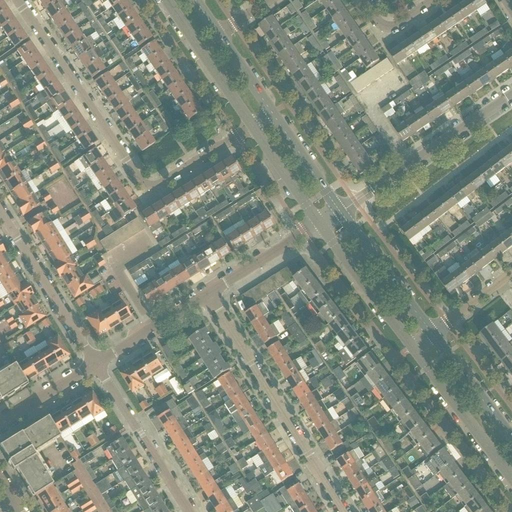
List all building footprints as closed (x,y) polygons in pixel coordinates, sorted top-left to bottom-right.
[(37,0),(44,9),(58,0),(37,0)] [(62,0),(58,0),(44,9),(51,19),(64,11),(68,8),(62,0)] [(85,0),(84,1),(89,8),(93,5),(89,0),(85,0)] [(116,14),(118,17),(131,9),(125,0),(122,0),(111,7),(116,14)] [(296,0),(293,3),(298,11),(302,8),(297,0),(296,0)] [(319,0),(326,10),(339,1),(337,0),(319,0)] [(469,0),(459,7),(466,18),(476,11),(469,0)] [(483,0),(468,0),(469,0),(476,11),(486,5),(483,0)] [(326,10),(333,19),(345,11),(339,1),(326,10)] [(77,5),(82,13),(86,10),(81,3),(77,5)] [(286,7),(286,8),(291,16),(292,15),(296,12),(290,4),(286,7)] [(93,5),(89,8),(93,15),(97,12),(93,5)] [(459,7),(449,14),(457,25),(466,18),(459,7)] [(0,14),(0,28),(14,19),(7,9),(0,14)] [(115,20),(112,21),(119,31),(125,27),(138,19),(131,9),(118,17),(115,20)] [(86,10),(82,13),(86,19),(90,16),(86,10)] [(51,19),(58,29),(70,21),(64,11),(51,19)] [(333,19),(339,29),(352,21),(345,11),(333,19)] [(305,12),(301,15),(306,23),(311,20),(306,12),(305,12)] [(449,14),(439,20),(447,32),(457,25),(449,14)] [(259,26),(266,36),(279,27),(272,17),(259,26)] [(294,19),(294,20),(299,28),(300,27),(304,25),(299,18),(299,17),(294,19)] [(102,18),(97,21),(102,28),(106,25),(102,18)] [(0,28),(7,38),(21,29),(14,19),(0,28)] [(125,27),(132,37),(145,29),(138,19),(125,27)] [(311,20),(306,23),(311,31),(316,28),(311,20)] [(439,20),(429,27),(437,38),(447,32),(439,20)] [(58,29),(64,39),(77,31),(70,21),(58,29)] [(339,29),(346,39),(359,31),(352,21),(339,29)] [(489,27),(492,31),(500,26),(497,22),(489,27)] [(91,26),(96,33),(100,30),(95,23),(91,26)] [(106,25),(102,28),(107,35),(111,32),(106,25)] [(300,27),(299,28),(305,36),(305,35),(309,33),(304,25),(300,27)] [(266,36),(272,46),(286,37),(279,27),(266,36)] [(421,32),(419,34),(427,45),(437,38),(433,32),(429,27),(421,32)] [(21,29),(7,38),(14,49),(28,39),(21,29)] [(145,29),(132,37),(138,47),(151,38),(145,29)] [(485,29),(478,34),(481,39),(489,33),(485,29)] [(493,34),(496,38),(504,33),(502,29),(493,34)] [(100,30),(96,33),(100,39),(104,37),(100,30)] [(64,39),(71,49),(84,41),(77,31),(64,39)] [(346,39),(353,49),(366,41),(359,31),(346,39)] [(319,32),(314,35),(320,43),(324,40),(319,32)] [(419,34),(409,41),(417,52),(420,57),(430,50),(427,45),(419,34)] [(478,34),(470,40),(473,44),(481,39),(478,34)] [(308,39),(307,40),(313,48),(313,47),(317,44),(313,37),(312,36),(308,39)] [(84,41),(71,49),(78,59),(91,50),(96,47),(89,37),(84,41)] [(272,46),(279,56),(292,47),(286,37),(272,46)] [(488,37),(480,43),(484,47),(492,42),(488,37)] [(115,38),(111,41),(116,48),(120,45),(115,38)] [(324,40),(320,43),(327,52),(331,49),(324,40)] [(353,49),(360,59),(372,51),(366,41),(353,49)] [(409,41),(399,47),(407,59),(417,52),(409,41)] [(140,50),(148,61),(161,52),(153,42),(140,50)] [(466,42),(458,48),(461,53),(469,47),(466,42)] [(16,52),(23,62),(37,53),(30,43),(16,52)] [(108,43),(104,45),(109,53),(113,50),(109,43),(108,43)] [(484,47),(480,43),(472,48),(476,53),(484,47)] [(313,47),(313,48),(318,56),(319,55),(323,52),(317,44),(313,47)] [(120,45),(116,48),(120,55),(124,52),(120,45)] [(91,50),(78,59),(85,69),(97,61),(97,60),(103,56),(97,46),(96,47),(91,50)] [(279,56),(286,66),(299,57),(292,47),(279,56)] [(407,59),(399,47),(389,54),(397,66),(407,59)] [(461,53),(458,48),(450,53),(453,58),(461,53)] [(113,50),(109,53),(113,59),(118,56),(113,50)] [(360,59),(357,61),(360,64),(362,63),(366,69),(371,66),(379,61),(372,51),(360,59)] [(469,51),(460,56),(464,61),(472,55),(469,51)] [(500,51),(490,57),(494,63),(502,74),(511,68),(504,57),(500,51)] [(148,61),(154,71),(167,62),(161,52),(148,61)] [(328,55),(327,56),(332,63),(337,60),(331,52),(328,55)] [(23,62),(30,72),(43,63),(37,53),(23,62)] [(325,56),(322,59),(328,67),(332,64),(332,63),(327,56),(325,56)] [(445,56),(438,61),(441,66),(449,60),(446,56),(445,56)] [(464,61),(460,56),(453,61),(456,66),(464,61)] [(286,66),(293,76),(306,67),(299,57),(286,66)] [(129,58),(125,61),(125,62),(130,68),(134,65),(129,59),(129,58)] [(387,59),(383,62),(389,72),(394,69),(387,59)] [(97,60),(85,69),(92,79),(104,71),(97,60)] [(337,60),(332,63),(332,64),(338,72),(339,71),(342,69),(337,60)] [(438,61),(430,67),(433,71),(441,66),(438,61)] [(154,71),(161,81),(174,72),(167,62),(154,71)] [(383,62),(378,65),(384,75),(389,72),(383,62)] [(30,72),(37,82),(50,73),(43,63),(30,72)] [(122,63),(118,66),(123,73),(127,70),(122,63)] [(494,63),(485,70),(492,81),(502,74),(494,63)] [(306,67),(293,76),(299,86),(313,77),(318,73),(311,64),(306,67)] [(332,64),(328,67),(333,75),(337,73),(338,72),(332,64)] [(449,64),(440,69),(443,74),(452,68),(449,64)] [(0,67),(0,68),(4,74),(8,72),(4,65),(0,67)] [(378,65),(373,69),(380,78),(384,75),(378,65)] [(373,69),(369,72),(375,81),(380,78),(373,69)] [(440,69),(432,75),(435,79),(443,74),(440,69)] [(485,70),(475,77),(482,88),(492,81),(485,70)] [(8,72),(4,74),(8,82),(13,79),(8,72)] [(134,75),(139,82),(143,79),(138,72),(134,75)] [(161,81),(168,91),(181,82),(174,72),(161,81)] [(342,75),(347,83),(352,80),(347,72),(342,75)] [(369,72),(364,75),(371,84),(375,81),(369,72)] [(39,85),(35,88),(39,94),(43,91),(43,92),(57,83),(50,73),(37,82),(39,85)] [(94,83),(101,93),(114,84),(107,74),(94,83)] [(364,75),(360,78),(366,88),(371,84),(364,75)] [(127,79),(132,86),(136,83),(131,76),(127,79)] [(335,79),(334,79),(340,87),(341,87),(345,84),(340,77),(339,76),(335,79)] [(409,83),(411,86),(419,81),(421,80),(419,76),(409,83)] [(421,80),(419,81),(423,86),(430,81),(427,76),(421,80)] [(299,86),(306,96),(320,87),(313,77),(299,86)] [(475,77),(465,84),(472,95),(482,88),(475,77)] [(360,78),(355,81),(362,91),(366,88),(360,78)] [(143,79),(139,82),(143,89),(147,86),(143,79)] [(355,81),(350,84),(357,94),(362,91),(355,81)] [(419,81),(411,86),(415,91),(423,86),(419,81)] [(170,94),(175,101),(188,92),(181,82),(168,91),(170,94)] [(46,104),(50,102),(64,93),(57,83),(43,92),(39,94),(46,104)] [(136,83),(132,86),(136,93),(140,90),(136,83)] [(101,93),(108,103),(120,94),(114,84),(101,93)] [(341,87),(340,87),(345,95),(346,95),(350,92),(345,84),(341,87)] [(465,84),(455,90),(462,101),(472,95),(465,84)] [(12,88),(17,95),(21,92),(17,85),(12,88)] [(306,96),(313,106),(326,97),(320,87),(306,96)] [(120,94),(108,103),(114,113),(127,104),(132,101),(128,94),(132,91),(130,88),(126,91),(120,94)] [(455,90),(445,97),(452,108),(462,101),(455,90)] [(409,91),(401,96),(401,97),(404,101),(412,95),(409,91)] [(21,92),(17,95),(21,102),(25,99),(21,92)] [(147,95),(152,102),(156,99),(152,92),(147,95)] [(175,101),(182,111),(194,102),(188,92),(175,101)] [(441,92),(431,99),(442,115),(452,108),(445,97),(441,92)] [(50,102),(46,104),(53,114),(57,112),(70,103),(64,93),(50,102)] [(141,99),(145,106),(150,103),(145,96),(141,99)] [(349,99),(348,99),(353,107),(354,107),(358,104),(353,97),(353,96),(349,99)] [(7,102),(9,106),(17,101),(15,97),(7,102)] [(313,106),(320,116),(333,106),(326,97),(313,106)] [(401,97),(393,102),(396,106),(404,101),(401,97)] [(430,97),(421,104),(425,111),(433,122),(442,115),(431,99),(430,97)] [(156,99),(152,102),(157,109),(161,106),(156,99)] [(17,101),(9,106),(11,109),(19,104),(17,101)] [(194,102),(182,111),(188,121),(201,112),(194,102)] [(57,112),(64,122),(77,113),(70,103),(57,112)] [(150,103),(145,106),(150,113),(154,110),(150,103)] [(114,113),(121,123),(134,114),(127,104),(114,113)] [(320,116),(326,125),(340,116),(344,114),(337,104),(333,106),(320,116)] [(354,107),(353,107),(359,115),(364,112),(358,104),(354,107)] [(25,108),(29,115),(34,112),(29,105),(25,108)] [(392,109),(389,105),(381,110),(384,114),(392,109)] [(384,114),(387,119),(395,113),(392,109),(384,114)] [(425,111),(415,117),(423,129),(433,122),(425,111)] [(34,112),(29,115),(34,122),(38,120),(34,112)] [(161,115),(166,121),(170,119),(165,112),(161,115)] [(64,122),(70,131),(84,122),(77,113),(64,122)] [(121,123),(128,133),(141,124),(134,114),(121,123)] [(158,116),(154,119),(159,126),(163,123),(158,116)] [(326,125),(333,135),(347,126),(340,116),(326,125)] [(362,119),(361,119),(367,127),(368,127),(372,124),(366,116),(362,119)] [(415,117),(405,124),(413,135),(423,129),(415,117)] [(20,124),(22,127),(30,122),(28,119),(20,124)] [(170,119),(166,121),(170,128),(174,126),(170,119)] [(30,122),(22,127),(25,131),(32,126),(30,122)] [(70,131),(77,141),(90,132),(84,122),(70,131)] [(396,131),(395,131),(403,142),(413,135),(405,124),(403,122),(400,124),(402,126),(396,131)] [(163,123),(159,126),(163,133),(168,130),(163,123)] [(128,133),(135,143),(147,134),(141,124),(128,133)] [(368,127),(367,127),(372,135),(373,135),(377,132),(372,124),(368,127)] [(38,129),(42,136),(47,133),(42,126),(38,129)] [(333,135),(340,145),(353,136),(347,126),(333,135)] [(90,132),(77,141),(84,151),(97,143),(90,132)] [(47,133),(42,136),(47,143),(51,140),(47,133)] [(147,134),(135,143),(141,152),(154,144),(147,134)] [(340,145),(347,155),(360,146),(353,136),(340,145)] [(375,139),(380,147),(385,144),(380,136),(375,139)] [(33,145),(36,149),(44,144),(41,140),(33,145)] [(44,144),(36,149),(38,152),(46,147),(44,144)] [(385,144),(380,147),(384,152),(389,149),(385,144)] [(51,149),(55,156),(59,153),(55,146),(51,149)] [(347,155),(354,165),(367,156),(360,146),(347,155)] [(85,170),(88,168),(102,159),(95,149),(79,160),(85,170)] [(392,154),(389,149),(384,152),(382,153),(385,158),(392,154)] [(511,158),(506,151),(497,158),(505,169),(511,163),(511,158)] [(0,155),(0,170),(13,163),(6,152),(5,153),(0,155)] [(59,153),(55,156),(59,163),(64,160),(59,153)] [(367,156),(354,165),(360,175),(373,167),(374,166),(377,164),(371,154),(367,156)] [(232,158),(221,164),(230,178),(233,183),(237,180),(234,176),(240,172),(232,158)] [(497,158),(487,165),(495,176),(505,169),(497,158)] [(88,168),(95,178),(108,169),(102,159),(88,168)] [(47,166),(49,170),(57,165),(55,161),(47,166)] [(13,163),(0,170),(0,178),(3,184),(19,174),(13,163)] [(221,164),(211,170),(211,171),(220,184),(220,185),(223,190),(233,183),(230,178),(221,164)] [(57,165),(49,170),(51,174),(59,169),(57,165)] [(487,165),(477,172),(486,183),(495,176),(487,165)] [(64,170),(69,179),(73,176),(68,167),(64,170)] [(95,178),(102,188),(115,179),(108,169),(95,178)] [(211,170),(201,177),(210,191),(220,185),(211,170)] [(19,174),(3,184),(10,194),(26,184),(30,182),(24,171),(19,174)] [(477,172),(468,180),(476,191),(486,183),(477,172)] [(73,176),(69,179),(75,187),(79,185),(73,176)] [(201,177),(190,183),(199,197),(210,191),(201,177)] [(102,188),(109,198),(122,189),(115,179),(102,188)] [(237,180),(233,183),(239,193),(243,190),(237,180)] [(468,180),(458,187),(467,198),(476,191),(468,180)] [(190,183),(180,190),(189,204),(199,197),(190,183)] [(26,184),(10,194),(16,204),(16,205),(17,205),(33,195),(27,186),(26,184)] [(458,187),(449,194),(457,205),(467,198),(458,187)] [(243,190),(239,193),(242,197),(249,193),(246,188),(243,190)] [(106,200),(112,210),(129,199),(122,189),(109,198),(106,200)] [(180,190),(170,196),(179,210),(189,204),(180,190)] [(78,194),(83,201),(87,198),(83,191),(78,194)] [(505,192),(497,198),(501,203),(509,197),(505,192)] [(242,197),(239,193),(232,197),(235,202),(242,197)] [(42,197),(45,203),(51,199),(47,194),(42,197)] [(449,194),(439,201),(447,212),(457,205),(449,194)] [(17,205),(15,206),(22,217),(24,216),(40,206),(33,195),(17,205)] [(250,195),(243,200),(246,204),(253,199),(250,195)] [(170,196),(160,202),(169,216),(179,210),(170,196)] [(87,198),(83,201),(87,208),(92,205),(87,198)] [(501,203),(497,198),(490,204),(494,209),(501,203)] [(112,210),(106,214),(114,225),(122,219),(127,225),(132,222),(137,219),(132,212),(135,209),(129,199),(112,210)] [(511,201),(510,199),(502,205),(506,209),(511,204),(511,201)] [(243,200),(236,204),(239,208),(246,204),(243,200)] [(226,201),(219,206),(221,210),(228,205),(226,201)] [(439,201),(430,209),(438,220),(447,212),(439,201)] [(160,202),(150,209),(158,223),(169,216),(160,203),(160,202)] [(506,209),(502,205),(495,211),(498,215),(506,209)] [(49,209),(52,215),(58,211),(55,206),(49,209)] [(221,210),(219,206),(212,210),(214,214),(221,210)] [(250,211),(256,219),(264,232),(274,226),(266,213),(261,216),(255,207),(250,211)] [(230,208),(223,212),(226,217),(233,212),(230,208)] [(487,208),(479,214),(483,219),(490,213),(489,211),(487,208)] [(150,209),(139,215),(140,216),(148,229),(151,233),(161,227),(158,223),(150,209)] [(201,223),(208,218),(202,209),(195,213),(198,218),(201,223)] [(430,209),(420,216),(428,227),(438,220),(430,209)] [(78,216),(80,220),(88,215),(86,211),(78,216)] [(91,214),(96,221),(100,218),(96,211),(91,214)] [(226,217),(223,212),(216,217),(219,221),(226,217)] [(28,223),(26,223),(33,235),(35,234),(51,224),(44,213),(28,223)] [(490,213),(483,219),(486,223),(494,217),(491,214),(490,213)] [(479,214),(472,220),(474,223),(475,224),(483,219),(479,214)] [(88,215),(80,220),(82,224),(90,219),(88,215)] [(420,216),(410,223),(419,234),(428,227),(420,216)] [(100,218),(96,221),(100,228),(104,225),(100,218)] [(201,223),(198,218),(191,223),(194,227),(201,223)] [(137,219),(132,222),(139,233),(144,230),(137,219)] [(256,219),(245,226),(254,239),(264,232),(256,219)] [(483,219),(475,224),(476,226),(479,228),(486,223),(483,219)] [(51,224),(35,234),(41,244),(63,231),(57,220),(51,224)] [(467,221),(459,228),(462,232),(470,226),(467,221)] [(132,222),(127,225),(126,226),(133,237),(139,233),(132,222)] [(206,223),(199,228),(201,232),(209,227),(206,223)] [(419,234),(410,223),(401,231),(409,242),(419,234)] [(126,226),(121,229),(128,240),(133,237),(126,226)] [(245,226),(235,232),(243,245),(254,239),(245,226)] [(185,227),(178,231),(181,235),(188,231),(185,227)] [(201,232),(199,228),(192,232),(194,236),(201,232)] [(462,232),(459,228),(452,233),(455,238),(462,232)] [(472,228),(464,234),(467,238),(475,233),(472,228)] [(121,229),(115,232),(122,244),(128,240),(121,229)] [(63,231),(41,244),(48,255),(64,245),(70,241),(63,231)] [(181,235),(178,231),(171,235),(174,240),(181,235)] [(115,232),(110,236),(117,247),(122,244),(115,232)] [(243,245),(235,232),(225,239),(233,252),(243,245)] [(511,237),(508,233),(499,240),(507,251),(511,247),(511,237)] [(467,238),(464,234),(456,240),(460,244),(467,238)] [(110,236),(105,239),(112,250),(117,247),(110,236)] [(185,236),(178,240),(181,245),(188,240),(185,236)] [(448,236),(440,242),(443,247),(451,240),(448,236)] [(157,244),(160,248),(170,242),(168,237),(157,244)] [(83,243),(85,247),(93,242),(91,238),(83,243)] [(112,250),(105,239),(99,243),(106,254),(112,250)] [(181,245),(178,240),(171,245),(174,249),(181,245)] [(499,240),(489,247),(497,258),(507,251),(499,240)] [(64,245),(48,255),(54,265),(55,266),(71,256),(77,252),(70,241),(64,245)] [(221,241),(211,247),(219,260),(229,254),(221,241)] [(93,242),(85,247),(87,250),(95,245),(93,242)] [(443,247),(440,242),(433,248),(436,252),(443,247)] [(453,243),(445,249),(447,252),(448,253),(456,247),(453,243)] [(209,244),(198,250),(201,254),(209,267),(219,260),(211,247),(209,244)] [(489,247),(480,255),(488,265),(497,258),(489,247)] [(165,249),(158,253),(160,257),(168,253),(165,249)] [(198,249),(188,255),(190,260),(199,273),(209,267),(201,254),(198,250),(198,249)] [(445,249),(438,255),(440,258),(441,259),(448,253),(447,252),(445,249)] [(429,251),(421,257),(424,261),(432,255),(429,251)] [(3,253),(0,255),(0,270),(10,264),(5,255),(4,254),(3,253)] [(160,257),(158,253),(151,257),(154,262),(160,257)] [(480,255),(470,262),(478,273),(488,265),(480,255)] [(54,265),(52,267),(59,278),(60,277),(76,267),(77,266),(71,256),(55,266),(54,265)] [(434,258),(426,263),(426,264),(429,268),(433,265),(437,262),(434,258)] [(95,263),(99,268),(104,264),(101,259),(95,263)] [(145,261),(137,266),(140,270),(147,266),(149,269),(153,267),(148,259),(145,261)] [(190,260),(180,267),(188,280),(199,273),(190,260)] [(470,262),(460,269),(469,280),(478,273),(470,262)] [(0,270),(0,285),(1,285),(17,275),(10,264),(0,270)] [(76,267),(60,277),(60,278),(61,279),(67,288),(83,278),(82,276),(77,268),(76,268),(76,267)] [(180,267),(170,273),(178,286),(188,280),(180,267)] [(285,270),(292,281),(297,277),(296,277),(290,267),(285,270)] [(460,269),(451,277),(459,287),(469,280),(460,269)] [(291,281),(292,281),(285,270),(280,273),(286,284),(291,281)] [(291,281),(300,293),(315,282),(306,270),(296,277),(297,277),(292,281),(291,281)] [(447,272),(438,279),(441,284),(449,295),(459,287),(451,277),(447,272)] [(170,273),(160,279),(168,292),(178,286),(170,273)] [(281,287),(286,284),(280,273),(274,276),(281,287)] [(1,285),(0,285),(0,299),(7,295),(24,285),(23,285),(17,275),(1,285)] [(83,278),(67,288),(74,299),(102,281),(99,276),(90,281),(86,276),(83,278)] [(143,276),(133,282),(137,288),(139,292),(148,305),(158,299),(147,281),(143,276)] [(276,290),(281,287),(274,276),(269,279),(276,290)] [(153,278),(147,281),(158,299),(168,292),(160,279),(156,282),(153,278)] [(267,281),(262,284),(268,295),(274,292),(267,281)] [(300,293),(297,295),(306,306),(309,304),(323,293),(315,282),(300,293)] [(24,285),(7,295),(14,306),(33,294),(26,284),(24,285)] [(262,284),(257,288),(263,298),(268,295),(262,284)] [(100,286),(94,290),(98,295),(104,292),(100,286)] [(257,288),(251,291),(258,302),(263,298),(257,288)] [(98,295),(94,290),(89,293),(93,298),(98,295)] [(251,291),(246,294),(253,305),(258,302),(251,291)] [(285,293),(280,297),(281,297),(285,304),(290,300),(285,293)] [(309,304),(318,316),(332,305),(323,293),(309,304)] [(253,305),(246,294),(241,297),(248,308),(253,305)] [(31,295),(15,305),(16,306),(21,315),(22,316),(38,306),(32,296),(31,295)] [(75,302),(79,307),(84,304),(81,298),(75,302)] [(278,300),(272,304),(275,309),(282,305),(279,299),(278,300)] [(290,300),(285,304),(290,311),(295,307),(290,300)] [(109,308),(119,324),(131,317),(120,301),(109,308)] [(245,314),(251,325),(263,317),(268,314),(262,304),(245,314)] [(318,316),(326,327),(341,316),(332,305),(318,316)] [(38,306),(19,318),(25,329),(45,317),(38,306)] [(97,311),(109,331),(119,324),(109,308),(99,314),(97,311)] [(109,331),(97,311),(86,318),(98,338),(109,331)] [(279,315),(282,320),(288,316),(285,311),(279,315)] [(4,320),(7,325),(13,321),(10,316),(4,320)] [(326,327),(335,339),(349,328),(341,316),(326,327)] [(251,325),(258,335),(269,328),(263,317),(251,325)] [(301,317),(297,321),(300,326),(305,323),(301,317)] [(41,323),(45,328),(50,325),(47,319),(41,323)] [(13,321),(7,325),(11,330),(16,327),(13,321)] [(288,329),(288,330),(298,346),(304,341),(306,340),(296,324),(288,329)] [(479,334),(487,344),(500,334),(492,324),(479,334)] [(264,345),(266,344),(276,338),(280,336),(273,325),(269,328),(258,335),(264,345)] [(189,340),(195,349),(209,340),(206,336),(209,334),(206,329),(200,333),(198,329),(196,330),(195,328),(181,338),(184,344),(189,340)] [(335,339),(344,350),(358,339),(349,328),(335,339)] [(29,332),(26,334),(31,342),(34,340),(29,332)] [(31,342),(26,334),(22,337),(27,345),(31,342)] [(487,344),(494,354),(507,344),(500,334),(487,344)] [(48,346),(58,362),(69,355),(57,336),(45,343),(48,346)] [(344,350),(337,355),(345,366),(352,361),(354,364),(357,361),(367,354),(365,351),(367,350),(358,339),(344,350)] [(196,359),(198,362),(218,349),(215,344),(213,346),(209,340),(195,349),(200,356),(196,359)] [(321,342),(314,346),(318,351),(325,346),(321,342)] [(3,346),(7,352),(12,349),(9,343),(3,346)] [(270,349),(268,350),(274,361),(286,353),(290,351),(287,346),(283,348),(279,343),(270,349)] [(494,354),(502,363),(511,355),(511,350),(507,344),(494,354)] [(162,349),(167,356),(172,353),(167,345),(162,349)] [(38,353),(48,369),(58,362),(48,346),(38,353)] [(325,346),(318,351),(321,356),(328,351),(325,346)] [(204,364),(208,370),(222,361),(219,356),(222,354),(218,349),(198,362),(201,366),(204,364)] [(27,359),(37,376),(48,369),(38,353),(27,359)] [(142,360),(152,376),(163,369),(153,353),(142,360)] [(172,353),(167,356),(172,364),(177,361),(172,353)] [(274,361),(280,371),(292,363),(286,353),(274,361)] [(356,366),(365,378),(379,367),(370,355),(356,366)] [(511,355),(502,363),(509,373),(511,370),(511,355)] [(16,366),(26,382),(37,376),(27,359),(16,366)] [(152,376),(142,360),(131,367),(144,386),(142,383),(152,376)] [(222,361),(208,370),(212,376),(208,379),(211,382),(231,370),(228,364),(225,366),(222,361)] [(280,371),(287,381),(298,374),(302,371),(295,361),(292,363),(280,371)] [(0,400),(6,397),(7,399),(8,398),(13,394),(13,395),(15,394),(14,394),(20,390),(22,389),(21,389),(27,386),(28,385),(26,382),(16,366),(15,364),(0,373),(0,400)] [(174,368),(178,374),(183,371),(179,364),(174,368)] [(144,386),(131,367),(120,374),(133,393),(144,386)] [(365,378),(373,389),(388,378),(379,367),(365,378)] [(339,368),(333,372),(336,377),(342,373),(339,368)] [(298,374),(287,381),(293,391),(305,384),(304,383),(309,380),(303,370),(302,371),(298,374)] [(183,371),(178,374),(182,380),(187,377),(183,371)] [(342,373),(336,377),(340,382),(346,378),(342,373)] [(216,390),(219,395),(236,384),(229,374),(218,381),(221,387),(216,390)] [(178,395),(184,391),(176,377),(169,381),(178,395)] [(190,383),(183,387),(188,394),(195,390),(193,387),(199,383),(195,377),(189,381),(190,383)] [(315,377),(309,381),(315,390),(321,387),(315,377)] [(327,378),(321,382),(323,386),(330,382),(327,378)] [(373,389),(382,400),(396,390),(388,378),(373,389)] [(227,396),(231,402),(242,394),(236,384),(219,395),(222,399),(227,396)] [(293,391),(299,401),(311,394),(305,384),(293,391)] [(163,385),(159,388),(164,396),(168,393),(163,385)] [(164,396),(159,388),(156,390),(161,398),(164,396)] [(341,389),(333,395),(339,404),(342,402),(347,399),(341,389)] [(382,400),(391,412),(405,401),(396,390),(382,400)] [(195,395),(202,406),(208,402),(201,391),(195,395)] [(299,401),(306,411),(321,401),(315,391),(311,394),(299,401)] [(81,399),(93,418),(104,411),(92,392),(81,399)] [(225,405),(231,415),(248,404),(242,394),(231,402),(225,405)] [(357,394),(351,399),(354,403),(361,399),(357,394)] [(93,418),(81,399),(70,405),(80,421),(90,415),(93,418)] [(361,399),(354,403),(358,408),(364,403),(361,399)] [(158,419),(165,429),(182,418),(176,408),(177,408),(173,400),(157,410),(162,417),(158,419)] [(140,405),(143,411),(149,407),(145,401),(140,405)] [(306,411),(312,421),(327,411),(321,401),(306,411)] [(391,412),(400,423),(414,412),(405,401),(391,412)] [(238,425),(243,422),(255,415),(248,404),(231,415),(238,425)] [(70,405),(59,412),(69,427),(69,428),(73,433),(83,427),(80,421),(70,405)] [(200,407),(193,411),(196,416),(203,412),(200,407)] [(327,411),(312,421),(318,431),(334,421),(335,421),(339,418),(333,408),(327,411)] [(215,411),(208,416),(214,426),(221,422),(222,421),(215,411)] [(69,428),(59,412),(49,419),(60,437),(59,435),(69,428)] [(400,423),(408,435),(422,424),(414,412),(400,423)] [(243,422),(238,425),(244,435),(250,432),(261,425),(255,415),(243,422)] [(27,430),(0,447),(0,449),(9,463),(7,464),(12,472),(16,470),(28,489),(26,490),(27,491),(30,497),(32,495),(33,496),(43,490),(43,489),(44,489),(52,484),(47,477),(33,454),(60,437),(59,435),(49,419),(47,416),(46,416),(46,417),(41,420),(39,421),(40,422),(34,426),(33,424),(32,425),(33,426),(28,429),(27,428),(26,429),(27,430)] [(374,417),(367,422),(371,427),(377,422),(374,417)] [(165,429),(171,439),(187,430),(189,428),(182,418),(165,429)] [(334,421),(318,431),(325,441),(336,434),(340,432),(341,431),(335,421),(334,421)] [(221,422),(214,426),(216,430),(223,426),(221,422)] [(377,422),(371,427),(374,432),(380,427),(377,422)] [(203,427),(206,432),(212,427),(209,423),(203,427)] [(349,427),(352,431),(358,427),(355,423),(349,427)] [(423,424),(408,435),(413,441),(410,443),(414,448),(417,446),(431,435),(423,424)] [(250,432),(256,442),(267,435),(261,425),(250,432)] [(117,433),(114,427),(108,430),(112,436),(117,433)] [(171,439),(178,449),(193,440),(187,430),(171,439)] [(325,441),(331,452),(332,451),(335,455),(350,446),(347,442),(343,444),(336,434),(325,441)] [(93,435),(90,437),(95,445),(98,443),(93,435)] [(256,442),(262,452),(274,445),(267,435),(256,442)] [(431,435),(417,446),(426,457),(440,447),(431,435)] [(95,445),(90,437),(86,439),(91,447),(95,445)] [(231,438),(224,442),(227,446),(234,442),(231,438)] [(105,449),(112,460),(128,450),(121,440),(105,449)] [(178,449),(184,459),(196,452),(192,447),(196,444),(193,440),(178,449)] [(389,441),(383,446),(387,451),(393,446),(389,441)] [(234,442),(227,446),(229,450),(236,446),(234,442)] [(372,447),(375,452),(381,448),(378,443),(372,447)] [(264,465),(269,462),(280,455),(274,445),(262,452),(258,455),(264,465)] [(337,461),(343,471),(359,461),(350,446),(335,455),(338,460),(337,461)] [(393,446),(387,451),(390,455),(396,450),(393,446)] [(381,448),(375,452),(381,460),(387,456),(381,448)] [(111,461),(117,471),(134,460),(128,450),(112,460),(111,461)] [(71,454),(74,460),(79,456),(76,451),(71,454)] [(429,462),(425,465),(434,477),(438,474),(452,463),(443,451),(435,457),(429,462)] [(90,452),(79,460),(83,466),(94,458),(90,452)] [(184,459),(190,469),(202,462),(208,458),(205,454),(199,457),(196,452),(184,459)] [(280,455),(269,462),(264,465),(263,465),(270,476),(286,465),(280,455)] [(387,458),(382,462),(388,471),(394,468),(388,458),(387,458)] [(117,471),(111,475),(117,485),(124,481),(141,471),(134,460),(117,471)] [(343,471),(350,481),(365,472),(361,466),(364,465),(361,460),(359,461),(343,471)] [(190,469),(196,480),(208,472),(202,462),(190,469)] [(246,462),(239,467),(241,470),(242,471),(248,466),(248,465),(246,462)] [(438,474),(447,485),(461,474),(452,463),(438,474)] [(270,476),(276,486),(281,483),(284,487),(295,481),(292,476),(293,475),(286,465),(270,476)] [(401,471),(401,472),(405,477),(412,472),(408,467),(401,471)] [(394,468),(388,471),(394,480),(399,476),(400,476),(394,468)] [(412,472),(405,477),(408,481),(415,476),(418,474),(414,470),(412,472)] [(124,481),(130,491),(147,481),(141,471),(124,481)] [(196,480),(203,490),(214,482),(208,472),(196,480)] [(350,481),(356,491),(376,479),(374,475),(368,478),(365,472),(350,481)] [(242,478),(239,473),(231,478),(234,483),(242,478)] [(452,499),(455,497),(470,486),(461,474),(447,485),(443,488),(452,499)] [(415,476),(408,481),(415,491),(422,487),(415,476)] [(65,484),(68,490),(79,483),(75,478),(65,484)] [(243,478),(238,481),(242,488),(243,487),(247,484),(246,483),(243,478)] [(105,479),(95,485),(101,495),(104,493),(111,489),(105,479)] [(255,479),(248,484),(251,488),(258,483),(255,479)] [(376,479),(356,491),(362,502),(378,492),(384,488),(381,482),(379,484),(376,479)] [(130,491),(124,495),(131,505),(137,502),(153,491),(147,481),(130,491)] [(298,485),(295,481),(279,491),(286,502),(288,506),(305,495),(299,485),(298,485)] [(203,490),(209,500),(221,492),(214,482),(203,490)] [(79,483),(68,490),(72,495),(82,489),(79,483)] [(258,483),(251,488),(253,491),(260,487),(258,483)] [(37,502),(40,507),(60,495),(56,487),(53,489),(51,486),(52,485),(52,484),(44,489),(43,489),(43,490),(33,496),(32,495),(30,497),(31,498),(35,496),(38,501),(37,502)] [(455,497),(464,508),(478,497),(470,486),(455,497)] [(404,489),(403,490),(410,500),(414,497),(408,487),(404,489)] [(396,489),(390,493),(392,497),(399,493),(396,489)] [(231,500),(224,490),(221,492),(209,500),(215,510),(227,502),(231,500)] [(268,490),(256,497),(260,503),(271,495),(268,490)] [(143,511),(147,509),(160,501),(153,491),(137,502),(143,511)] [(362,502),(369,511),(380,504),(384,502),(378,492),(362,502)] [(104,493),(101,495),(107,506),(113,502),(110,498),(109,499),(104,493)] [(426,493),(420,498),(423,503),(430,498),(426,493)] [(56,511),(64,507),(62,504),(65,502),(60,495),(40,507),(43,511),(56,511)] [(274,509),(270,504),(275,501),(271,495),(260,503),(263,508),(265,511),(270,511),(274,509)] [(305,495),(289,505),(292,511),(300,511),(312,505),(305,495)] [(256,497),(247,502),(251,508),(260,503),(256,497)] [(464,508),(466,511),(482,511),(487,509),(478,497),(464,508)] [(430,498),(423,503),(426,508),(433,503),(430,498)] [(78,506),(82,511),(92,505),(89,499),(78,506)] [(231,500),(215,510),(216,511),(234,511),(237,510),(231,500)] [(147,509),(143,511),(142,511),(165,511),(166,511),(160,501),(147,509)] [(260,503),(251,508),(252,511),(256,511),(263,508),(260,503)]
